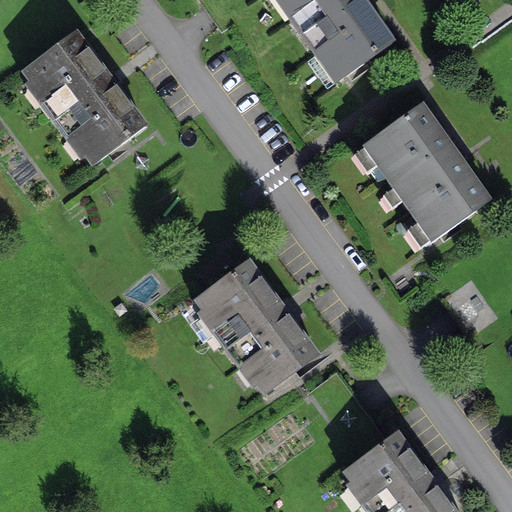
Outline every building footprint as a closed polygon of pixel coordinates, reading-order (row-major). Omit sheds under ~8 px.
[(397,47),(363,0),(271,0),(314,60),(308,64),(328,92),(334,87),(336,90),(397,47)] [(149,131),(78,35),(21,77),(28,87),(25,90),(81,165),(85,163),(93,173),(149,131)] [(493,204),(424,107),(361,151),(362,153),(352,159),(366,179),(372,175),(378,185),(384,181),(393,194),(384,200),(393,212),(402,205),(419,229),(410,235),(422,251),(431,245),(432,247),(493,204)] [(319,361),(250,266),(195,306),(202,315),(188,325),(203,345),(212,339),(237,373),(233,377),(244,392),(249,388),(254,395),(257,392),(264,401),(319,361)] [(455,511),(399,436),(344,478),(351,488),(347,491),(362,511),(455,511)]
